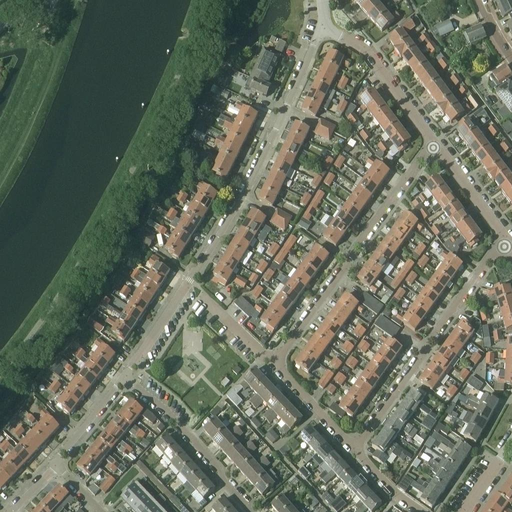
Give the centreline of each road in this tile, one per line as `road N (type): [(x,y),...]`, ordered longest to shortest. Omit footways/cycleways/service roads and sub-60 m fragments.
road 1 (residential): [(325,24),(242,197),(123,377)]
road 2 (residential): [(435,145),(273,365)]
road 3 (residential): [(508,243),(482,267),(354,450)]
road 4 (track): [(0,181),(53,71),(73,0)]
road 5 (residential): [(249,511),(184,431),(123,377)]
road 6 (residential): [(435,145),(362,50),(325,24)]
road 7 (residential): [(508,243),(435,145)]
